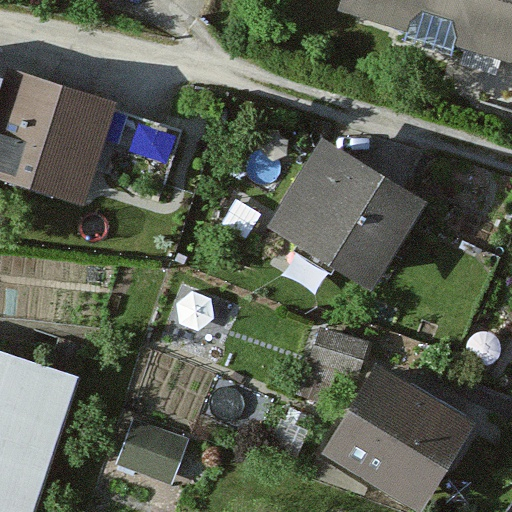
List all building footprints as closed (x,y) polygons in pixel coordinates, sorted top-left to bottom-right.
[(511,0),(355,0),(352,16),(511,56),(511,0)] [(0,164),(0,178),(96,207),(126,109),(17,76),(1,128),(10,131),(0,164)] [(278,231),(384,296),(438,207),(332,142),(278,231)] [(0,511),(33,511),(77,375),(0,350),(0,511)] [(335,461),(420,511),(438,511),(487,431),(388,372),(335,461)] [(175,467),(189,418),(131,402),(117,451),(175,467)]
